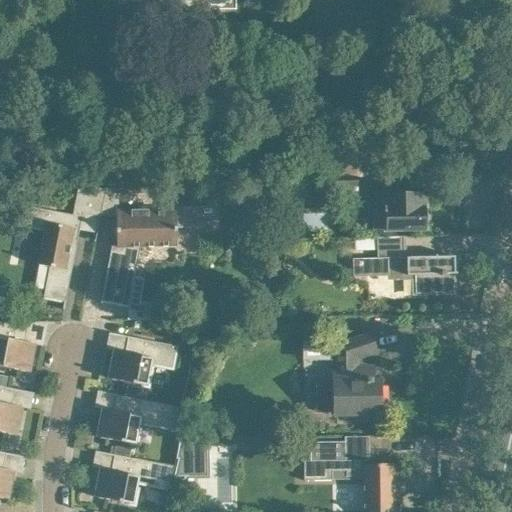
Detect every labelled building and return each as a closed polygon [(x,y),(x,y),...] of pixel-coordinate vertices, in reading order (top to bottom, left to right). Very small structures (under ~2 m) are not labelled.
[(148,0),(149,10),(235,10),(234,0),(148,0)] [(126,161),(125,140),(104,141),(105,162),(126,161)] [(368,198),(368,181),(313,183),(314,193),(324,192),(324,200),(368,198)] [(117,188),(105,189),(77,189),(72,215),(13,203),(12,205),(23,207),(19,225),(44,230),(37,264),(49,267),(42,300),(43,300),(44,298),(63,301),(62,309),(63,309),(82,212),(98,216),(98,217),(99,217),(97,227),(96,226),(96,228),(97,228),(94,240),(93,241),(94,242),(99,217),(100,217),(105,190),(117,189),(117,188)] [(425,228),(424,192),(372,193),(373,230),(425,228)] [(111,245),(100,303),(101,303),(101,302),(127,307),(127,308),(128,308),(128,318),(126,319),(126,320),(156,320),(156,319),(156,305),(140,302),(144,278),(134,276),(139,247),(176,246),(175,225),(200,224),(200,208),(200,206),(168,207),(168,208),(170,208),(170,212),(152,213),(152,207),(118,208),(115,209),(115,217),(116,245),(111,245)] [(405,237),(405,236),(376,237),(376,258),(351,258),(352,276),(388,275),(388,269),(406,268),(406,275),(413,275),(414,293),(422,293),(422,295),(455,295),(454,293),(452,293),(452,274),(454,274),(454,256),(403,257),(403,237),(405,237)] [(27,322),(0,322),(0,366),(29,372),(35,344),(23,342),(27,323),(27,322)] [(378,412),(377,382),(371,382),(371,378),(367,378),(367,368),(355,368),(355,356),(359,356),(374,351),(369,335),(334,347),(335,385),(314,385),(314,413),(378,412)] [(113,350),(107,378),(147,386),(151,364),(171,368),(175,348),(177,348),(178,347),(127,337),(127,338),(124,352),(113,350)] [(0,431),(16,435),(22,407),(11,405),(14,390),(14,389),(5,387),(0,386),(0,431)] [(127,386),(125,396),(139,399),(141,388),(127,386)] [(101,408),(96,437),(135,444),(140,423),(170,429),(169,431),(180,433),(185,409),(116,395),(115,396),(112,410),(101,408)] [(174,460),(182,459),(183,477),(207,477),(206,441),(178,441),(174,460)] [(0,497),(7,499),(13,471),(2,469),(5,454),(5,453),(0,451),(0,497)] [(99,468),(94,497),(133,504),(138,483),(166,488),(165,491),(167,491),(172,466),(113,455),(113,456),(110,471),(99,468)] [(343,461),(303,461),(303,480),(331,480),(331,471),(346,470),(345,476),(363,475),(363,479),(363,511),(399,511),(399,460),(398,460),(398,464),(364,464),(364,461),(368,461),(368,460),(343,461)]
